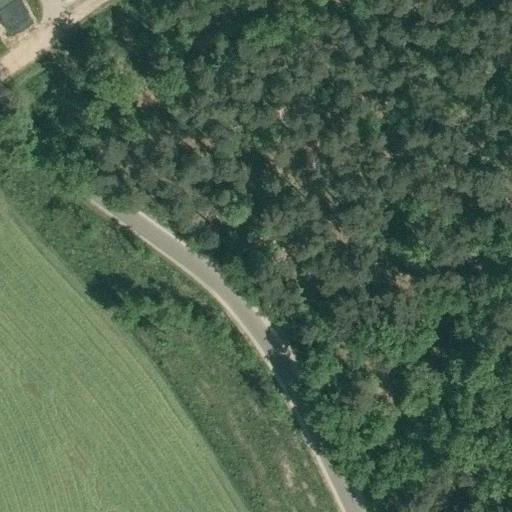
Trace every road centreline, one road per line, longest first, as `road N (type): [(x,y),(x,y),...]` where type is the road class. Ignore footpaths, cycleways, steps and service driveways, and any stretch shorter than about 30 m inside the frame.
road 1 (unclassified): [(352,511),(266,339),(214,279),(55,163),(0,137)]
road 2 (track): [(511,499),(494,426),(511,341)]
